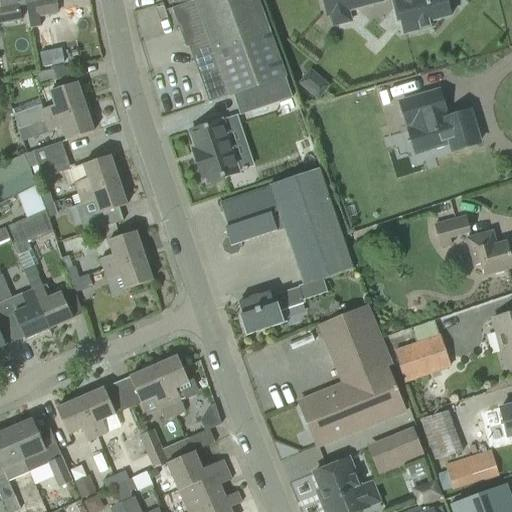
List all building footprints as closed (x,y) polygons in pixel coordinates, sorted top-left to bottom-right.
[(26,0),(0,0),(0,19),(1,23),(21,19),(19,7),(27,6),(26,0)] [(26,0),(27,6),(36,4),(38,16),(39,16),(49,14),(58,13),(56,0),(26,0)] [(256,0),(176,0),(179,6),(172,9),(187,48),(189,47),(209,40),(229,96),(230,98),(235,96),(249,91),(263,86),(285,78),(269,34),(256,0)] [(322,0),(327,18),(330,17),(350,12),(385,3),(384,0),(322,0)] [(411,20),(414,32),(433,28),(432,22),(451,17),(446,0),(394,0),(401,22),(411,20)] [(40,54),(43,68),(65,63),(62,49),(40,54)] [(235,96),(241,115),(292,98),(285,78),(263,86),(249,91),(235,96)] [(15,119),(19,130),(86,108),(77,83),(51,92),(55,106),(42,110),(41,106),(14,115),(15,119)] [(399,104),(415,157),(448,147),(450,153),(480,144),(470,112),(447,119),(445,115),(446,115),(439,92),(399,104)] [(19,130),(23,142),(31,139),(51,131),(62,127),(67,141),(94,132),(86,108),(19,130)] [(221,122),(190,133),(195,148),(193,148),(204,180),(206,179),(207,183),(238,173),(230,150),(233,149),(227,132),(224,133),(221,122)] [(73,184),(77,195),(119,181),(110,156),(70,170),(61,143),(26,155),(30,169),(31,168),(36,182),(62,173),(67,187),(73,184)] [(240,197),(221,204),(229,227),(225,229),(228,238),(226,239),(222,245),(225,252),(231,256),(238,253),(241,247),(241,244),(277,231),(276,227),(283,225),(304,285),(299,287),(299,288),(271,297),(270,292),(239,302),(243,315),(240,316),(247,337),(284,324),(280,312),(306,303),(305,301),(323,295),(328,293),(324,280),(354,270),(320,169),(271,186),(271,187),(240,197)] [(81,205),(75,207),(82,226),(85,235),(105,228),(124,221),(120,222),(115,210),(127,206),(119,181),(77,195),(81,205)] [(17,196),(27,219),(46,211),(36,186),(17,196)] [(41,195),(45,206),(53,203),(49,192),(41,195)] [(45,206),(46,211),(49,218),(57,215),(53,203),(45,206)] [(8,227),(20,255),(32,250),(29,244),(53,234),(46,211),(27,219),(8,227)] [(435,226),(441,248),(452,245),(450,239),(471,233),(467,217),(435,226)] [(100,260),(104,270),(144,257),(136,232),(109,241),(113,255),(100,260)] [(473,238),(466,239),(473,267),(481,265),(484,276),(494,274),(495,275),(504,273),(504,271),(511,269),(511,262),(507,243),(496,246),(492,233),(473,238)] [(120,276),(125,291),(153,281),(144,257),(104,270),(108,281),(120,276)] [(35,267),(24,272),(32,291),(32,292),(49,330),(73,319),(65,301),(61,293),(52,297),(47,285),(43,287),(38,276),(39,275),(35,267)] [(79,279),(75,267),(66,271),(70,282),(79,279)] [(2,275),(0,276),(0,304),(6,318),(14,314),(17,322),(25,340),(49,330),(32,292),(32,291),(12,299),(2,275)] [(70,282),(74,293),(92,287),(88,276),(79,279),(70,282)] [(320,325),(342,381),(390,361),(368,306),(320,325)] [(511,313),(493,319),(507,370),(511,368),(511,313)] [(418,343),(394,352),(405,385),(451,369),(439,336),(418,343)] [(154,367),(176,417),(186,413),(181,402),(192,397),(196,389),(193,381),(189,383),(178,357),(154,367)] [(299,403),(317,447),(406,411),(388,367),(392,365),(390,361),(342,381),(344,385),(299,403)] [(160,411),(165,422),(176,417),(154,367),(130,378),(147,416),(160,411)] [(104,389),(80,399),(92,425),(97,438),(108,433),(102,421),(116,415),(112,407),(104,389)] [(81,430),(86,442),(97,438),(80,399),(56,409),(68,436),(81,430)] [(511,406),(500,409),(507,438),(511,436),(511,406)] [(436,461),(462,450),(445,409),(419,420),(436,461)] [(33,420),(11,429),(30,473),(48,465),(58,489),(72,483),(56,445),(46,450),(33,420)] [(413,428),(368,447),(380,477),(425,459),(413,428)] [(11,429),(0,433),(0,464),(2,470),(4,474),(0,476),(0,495),(1,497),(3,503),(15,498),(8,482),(30,473),(11,429)] [(185,440),(191,454),(194,452),(215,443),(209,430),(185,440)] [(139,437),(153,470),(168,464),(153,431),(139,437)] [(491,451),(445,466),(453,492),(483,482),(499,477),(491,451)] [(168,464),(167,464),(172,476),(175,483),(178,489),(226,468),(224,462),(223,461),(202,470),(194,452),(191,454),(168,464)] [(322,503),(325,511),(357,511),(380,502),(371,482),(360,486),(349,460),(315,474),(326,501),(322,503)] [(226,468),(178,489),(183,501),(187,511),(192,511),(225,498),(220,486),(232,481),(231,480),(226,468)] [(157,469),(148,473),(151,479),(159,476),(157,469)] [(125,471),(113,476),(117,486),(129,481),(125,471)] [(74,483),(81,500),(96,493),(88,476),(74,483)] [(113,476),(103,481),(107,490),(114,487),(117,486),(113,476)] [(117,486),(114,487),(122,504),(132,499),(129,493),(135,490),(131,480),(129,481),(117,486)] [(511,511),(511,500),(506,485),(450,505),(452,511),(511,511)] [(231,511),(230,509),(242,504),(239,499),(237,493),(225,498),(192,511),(231,511)] [(15,498),(3,503),(7,511),(17,511),(21,511),(15,498)] [(132,499),(121,504),(124,511),(158,511),(158,510),(154,511),(137,511),(136,508),(132,499)]
